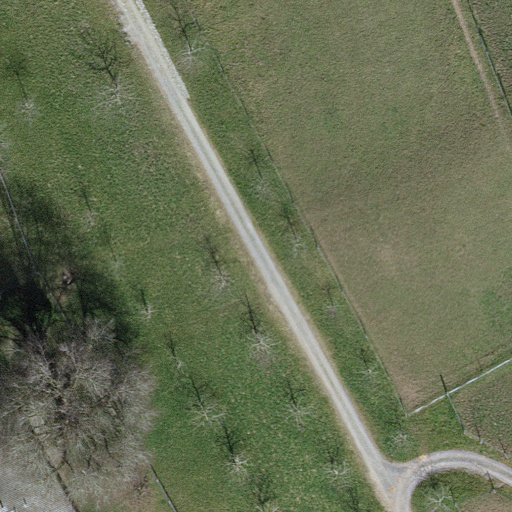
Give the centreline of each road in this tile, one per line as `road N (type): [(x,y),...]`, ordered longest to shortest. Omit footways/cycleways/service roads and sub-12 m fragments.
road 1 (track): [(127,0),(405,511)]
road 2 (track): [(389,482),(449,456),(511,480)]
